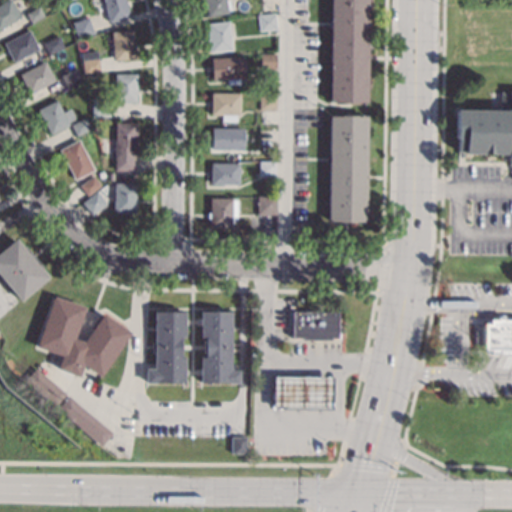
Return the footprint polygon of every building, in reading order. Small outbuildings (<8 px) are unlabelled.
[(10,0),(20,15),(0,27),(0,3),(5,0),(10,0)] [(124,0),(129,16),(109,21),(102,0),(124,0)] [(230,0),(232,8),(227,9),(227,11),(206,16),(202,0),(230,0)] [(366,0),(366,102),(328,102),(329,0),(366,0)] [(43,14),(30,22),(25,14),(38,5),(43,14)] [(276,28),(258,30),(256,15),(274,12),(276,28)] [(92,33),(76,37),(71,21),(88,17),(92,33)] [(231,48),(209,51),(206,23),(228,20),(231,48)] [(38,48),(12,61),(3,42),(28,29),(38,48)] [(134,57),(113,59),(110,32),(131,29),(134,57)] [(62,45),(48,53),(42,42),(57,35),(62,45)] [(99,70),(82,72),(80,52),(97,50),(99,70)] [(275,68),(260,68),(260,53),(275,53),(275,68)] [(244,78),(238,78),(238,83),(226,83),(226,79),(211,79),(210,57),(243,56),(244,78)] [(54,79),(29,93),(19,73),(44,60),(54,79)] [(82,81),(67,89),(60,75),(75,67),(82,81)] [(136,101),(114,102),(114,73),(135,73),(136,101)] [(275,110),(258,110),(259,91),(275,91),(275,110)] [(511,165),(507,165),(507,153),(463,153),(463,151),(457,151),(457,140),(452,140),(452,109),(500,109),(500,91),(511,91),(511,165)] [(238,114),(236,114),(236,120),(221,120),(221,113),(211,113),(211,92),(238,92),(238,114)] [(110,116),(91,116),(91,97),(110,97),(110,116)] [(62,112),(71,108),(76,118),(67,122),(68,124),(50,134),(37,109),(56,99),(62,112)] [(365,220),(326,219),(328,115),(366,116),(365,220)] [(91,127),(76,135),(70,124),(85,116),(91,127)] [(135,156),(132,156),(132,171),(114,170),(114,122),(135,122),(135,156)] [(242,149),(210,148),(210,127),(242,127),(242,149)] [(275,129),(275,145),(258,145),(258,128),(275,129)] [(93,169),(74,178),(59,149),(78,139),(93,169)] [(274,175),(259,175),(259,159),(274,159),(274,175)] [(238,184),(209,183),(209,162),(238,162),(238,184)] [(100,184),(87,195),(79,185),(92,175),(100,184)] [(135,211),(113,211),(113,183),(135,183),(135,211)] [(105,203),(91,214),(81,202),(96,190),(105,203)] [(275,214),(256,214),(257,195),(275,195),(275,214)] [(231,198),(236,198),(236,216),(231,216),(231,226),(210,226),(210,217),(207,217),(207,211),(210,211),(210,197),(231,197),(231,198)] [(23,246),(24,245),(42,266),(41,267),(48,276),(20,300),(0,276),(0,249),(15,237),(23,246)] [(84,306),(74,336),(84,339),(103,311),(130,331),(99,375),(83,364),(79,375),(56,367),(60,355),(34,346),(52,295),(84,306)] [(184,336),(181,336),(181,356),(184,356),(184,382),(145,382),(145,380),(145,367),(153,367),(153,309),(184,309),(184,336)] [(337,337),(332,337),(330,339),(302,339),(300,337),(291,337),(291,309),(337,309),(337,337)] [(230,369),(238,369),(238,383),(199,383),(199,356),(202,356),(202,336),(199,336),(199,310),(230,310),(230,369)] [(481,349),(481,324),(487,324),(487,318),(495,318),(495,317),(502,317),(502,318),(511,318),(511,349),(497,349),(497,352),(488,352),(488,349),(481,349)] [(25,379),(53,406),(64,395),(36,367),(25,379)] [(272,376),(331,376),(331,409),(272,409),(272,376)] [(112,431),(101,444),(56,406),(67,393),(112,431)] [(245,451),(230,452),(230,435),(245,435),(245,451)]
